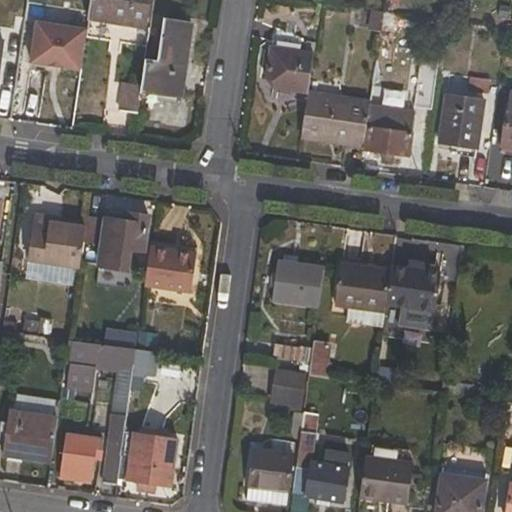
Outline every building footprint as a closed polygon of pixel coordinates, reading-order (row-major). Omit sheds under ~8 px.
[(91,0),(89,20),(145,27),(149,0),(91,0)] [(384,30),(398,31),(400,15),(386,13),(384,30)] [(159,62),(147,61),(143,86),(141,99),(181,105),(192,23),(165,20),(159,62)] [(29,68),(82,74),(87,29),(34,23),(29,68)] [(267,78),(274,88),(310,94),(317,43),(305,40),(305,38),(277,29),(273,39),(267,78)] [(0,40),(0,91),(14,94),(18,67),(1,64),(3,41),(0,40)] [(123,83),(120,110),(139,113),(141,99),(143,86),(123,83)] [(364,147),(370,106),(370,104),(310,94),(303,138),(364,147)] [(448,95),(442,144),(478,149),(485,101),(448,95)] [(511,105),(508,105),(502,147),(511,148),(511,105)] [(410,156),(416,113),(370,106),(366,150),(384,153),(383,160),(395,162),(395,154),(410,156)] [(132,213),(124,212),(123,221),(130,222),(132,213)] [(130,222),(123,221),(87,216),(86,227),(83,243),(100,245),(98,267),(128,271),(131,250),(145,252),(150,215),(132,213),(130,222)] [(28,260),(80,268),(83,243),(86,227),(65,224),(50,222),(51,217),(35,215),(28,260)] [(192,292),(196,254),(151,247),(146,286),(192,292)] [(274,303),(320,310),(327,266),(280,259),(274,303)] [(433,264),(413,262),(412,269),(432,271),(433,264)] [(343,263),(336,306),(386,313),(387,304),(392,271),(343,263)] [(432,271),(412,269),(392,265),(392,271),(387,304),(437,311),(442,273),(432,271)] [(22,331),(38,332),(38,336),(48,337),(50,319),(24,315),(22,331)] [(79,329),(71,328),(70,340),(78,341),(79,329)] [(100,335),(85,332),(84,342),(99,344),(100,335)] [(84,342),(78,341),(70,340),(66,365),(118,371),(118,374),(122,374),(122,369),(134,370),(137,350),(99,344),(84,342)] [(331,344),(316,342),(311,376),(326,378),(331,344)] [(302,348),(276,344),(274,358),(300,362),(302,348)] [(129,403),(140,404),(148,352),(137,350),(134,370),(129,403)] [(118,374),(102,483),(118,484),(129,403),(134,370),(122,369),(122,374),(118,374)] [(303,405),(307,378),(278,373),(276,389),(287,391),(285,403),(303,405)] [(475,386),(445,381),(443,395),(473,399),(475,386)] [(61,402),(20,396),(18,413),(58,419),(61,402)] [(0,432),(6,433),(4,455),(52,463),(58,419),(18,413),(9,412),(8,424),(1,423),(0,431),(0,432)] [(320,415),(305,414),(293,494),(346,502),(347,489),(353,490),(356,468),(314,462),(320,415)] [(171,487),(178,440),(134,433),(127,480),(140,482),(139,490),(154,492),(155,484),(171,487)] [(93,473),(96,450),(102,451),(103,438),(87,436),(65,434),(61,469),(93,473)] [(254,449),(248,500),(272,504),(273,491),(288,493),(294,455),(254,449)] [(415,464),(366,456),(360,500),(409,506),(415,464)] [(488,473),(444,467),(443,475),(487,482),(488,473)] [(59,478),(92,483),(93,473),(61,469),(59,478)] [(437,511),(482,511),(487,482),(443,475),(437,511)] [(272,504),(286,507),(288,493),(273,491),(272,504)]
